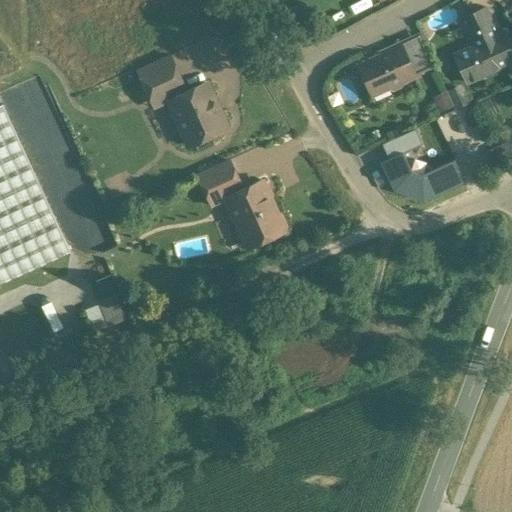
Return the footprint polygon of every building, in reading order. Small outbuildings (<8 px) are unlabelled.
[(457,42),(469,67),(511,46),(493,7),(471,17),(478,32),(461,40),(457,42)] [(360,65),(375,96),(434,67),(418,36),(360,65)] [(171,54),(138,70),(151,99),(165,92),(168,100),(187,91),(171,54)] [(187,91),(168,100),(189,145),(227,127),(218,108),(220,108),(215,97),(214,98),(206,82),(187,91)] [(463,85),(448,91),(455,108),(470,102),(463,85)] [(445,91),(433,97),(439,111),(452,106),(445,91)] [(3,104),(0,105),(0,282),(70,251),(3,104)] [(414,129),(382,143),(388,157),(420,143),(414,129)] [(411,170),(403,152),(381,162),(394,190),(424,201),(465,182),(454,160),(424,174),(411,170)] [(230,159),(197,174),(211,205),(226,198),(225,197),(243,188),(230,159)] [(243,188),(225,197),(226,198),(246,242),(268,232),(274,234),(282,231),(284,223),(281,216),(277,214),(269,197),(270,193),(266,186),(263,185),(261,180),(243,188)] [(107,256),(86,263),(96,295),(117,288),(107,256)] [(52,337),(77,328),(66,296),(40,305),(52,337)] [(116,296),(99,303),(108,324),(125,317),(116,296)]
